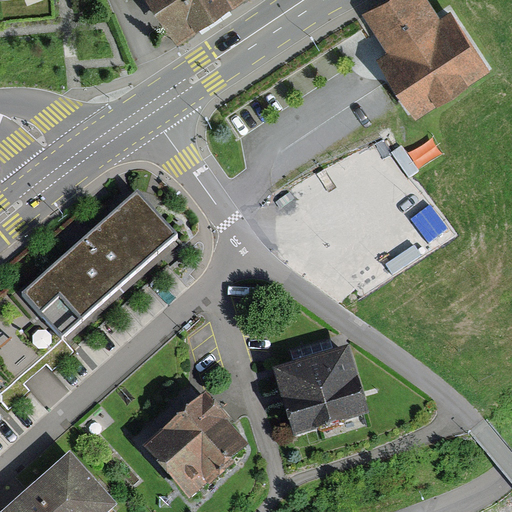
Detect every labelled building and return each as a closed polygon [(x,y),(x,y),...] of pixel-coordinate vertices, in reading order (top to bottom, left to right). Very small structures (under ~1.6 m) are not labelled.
[(160,0),(184,35),(235,0),(160,0)] [(376,61),(414,118),(486,70),(447,11),(438,17),(426,0),(381,0),(361,13),(388,53),(376,61)] [(138,195),(24,296),(63,340),(177,239),(138,195)] [(345,354),(280,373),(298,433),(362,414),(345,354)] [(255,456),(209,402),(154,448),(200,503),(255,456)] [(123,511),(77,458),(13,511),(123,511)]
